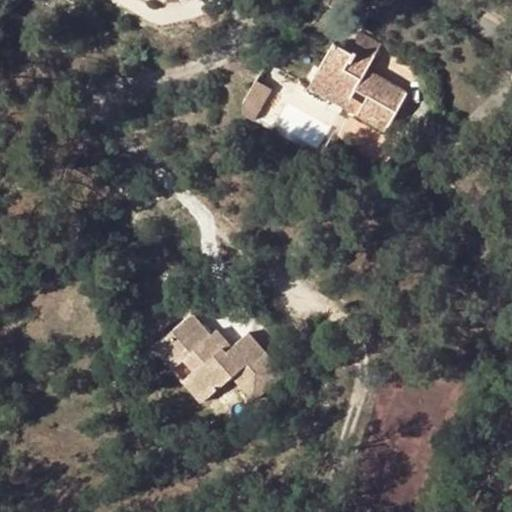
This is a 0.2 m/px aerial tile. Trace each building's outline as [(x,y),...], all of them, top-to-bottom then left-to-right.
[(310,86),(386,129),(407,92),(379,76),(377,80),(365,74),(367,70),(381,45),(358,32),(348,51),(334,43),(310,86)] [(379,76),(367,70),(365,74),(377,80),(379,76)] [(188,315),(166,333),(187,358),(184,361),(194,372),(187,377),(208,398),(232,378),(253,402),(284,376),(248,332),(225,348),(221,345),(214,350),(195,324),(188,315)] [(200,320),(195,324),(214,350),(221,345),(200,320)] [(187,358),(166,333),(151,345),(202,405),(208,398),(187,377),(194,372),(184,361),(187,358)]
